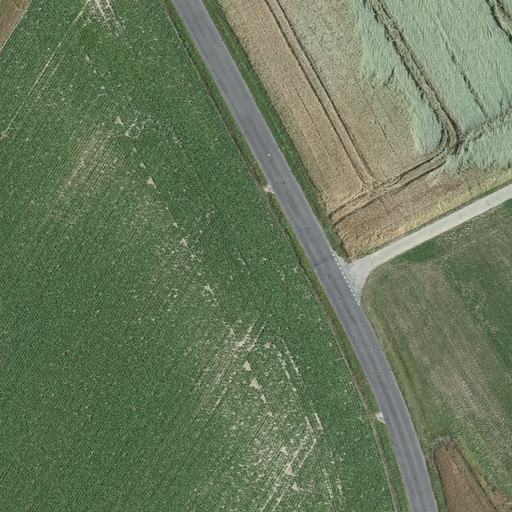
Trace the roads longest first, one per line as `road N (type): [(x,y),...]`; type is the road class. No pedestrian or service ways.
road 1 (tertiary): [(425,511),(406,440),(341,285),(187,0)]
road 2 (unknown): [(341,285),(511,187)]
